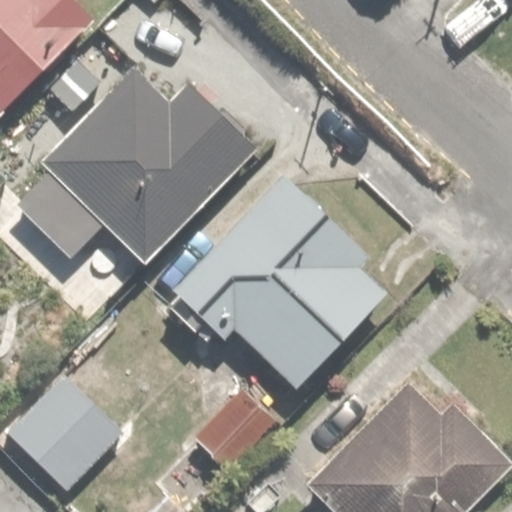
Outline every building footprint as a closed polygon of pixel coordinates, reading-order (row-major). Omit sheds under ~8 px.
[(66,0),(0,0),(0,106),(89,24),(66,0)] [(54,158),(17,192),(69,249),(107,214),(139,250),(260,140),(195,69),(173,89),(141,54),(42,146),(54,158)] [(290,164),(164,291),(212,340),(234,318),(293,377),(391,278),(359,246),(366,239),(290,164)] [(70,365),(11,423),(65,478),(124,421),(70,365)] [(339,511),(454,511),(511,453),(511,447),(451,388),(445,395),(418,368),(308,481),(339,511)] [(246,371),(192,427),(231,465),(286,408),(246,371)] [(220,511),(204,495),(186,511),(220,511)]
